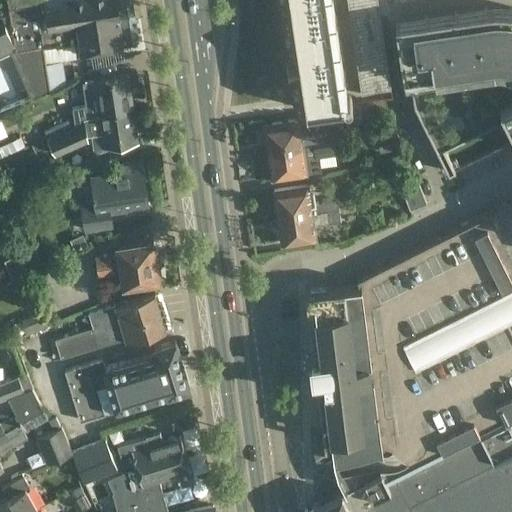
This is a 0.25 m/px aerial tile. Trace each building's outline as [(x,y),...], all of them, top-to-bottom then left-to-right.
[(139,43),(135,15),(132,0),(8,0),(10,7),(11,14),(16,49),(44,46),(80,41),(77,23),(119,17),(123,45),(139,43)] [(286,0),(288,6),(284,6),(286,24),(290,23),(292,34),(288,35),(290,52),(295,51),(296,62),(292,63),(295,80),(299,79),(300,90),(296,91),(299,108),(342,102),(326,0),(286,0)] [(377,0),(348,0),(362,96),(391,92),(377,0)] [(487,8),(424,18),(396,22),(405,89),(412,88),(415,105),(449,173),(455,170),(444,148),(509,115),(511,121),(511,8),(509,8),(502,8),(496,7),(487,8)] [(50,91),(44,46),(16,49),(11,14),(0,18),(0,56),(13,51),(33,98),(50,91)] [(119,17),(77,23),(80,41),(81,52),(123,45),(119,17)] [(101,114),(135,109),(130,76),(96,81),(84,82),(86,107),(72,108),(74,127),(87,122),(87,118),(96,117),(97,116),(100,115),(101,114)] [(361,104),(363,118),(387,116),(386,100),(361,102),(361,104)] [(328,109),(331,128),(364,123),(363,118),(361,104),(328,109)] [(103,153),(106,152),(108,150),(108,149),(108,146),(139,141),(135,109),(101,114),(100,115),(97,116),(96,117),(87,118),(87,122),(74,127),(49,138),(57,156),(90,142),(90,138),(92,137),(94,150),(96,152),(98,153),(100,153),(103,153)] [(322,135),(313,137),(302,139),(299,120),(265,125),(270,152),(323,144),(323,143),(322,135)] [(391,129),(376,133),(381,152),(400,148),(399,144),(395,128),(391,129)] [(319,157),(336,154),(334,141),(323,143),(323,144),(270,152),(274,178),(307,173),(321,171),(319,157)] [(389,178),(411,171),(406,155),(385,161),(389,178)] [(126,170),(92,175),(96,200),(79,203),(83,232),(113,228),(110,211),(149,205),(142,159),(124,162),(126,170)] [(427,204),(418,182),(401,188),(410,211),(427,204)] [(280,217),(313,212),(339,209),(338,200),(312,204),(309,185),(276,191),(280,217)] [(14,189),(3,194),(8,206),(20,201),(14,189)] [(511,511),(511,200),(360,276),(361,282),(308,290),(320,371),(330,442),(337,441),(340,460),(348,471),(356,487),(353,488),(304,511),(511,511)] [(316,226),(341,223),(339,209),(313,212),(280,217),(284,244),(318,238),(316,226)] [(120,247),(122,255),(126,284),(161,279),(155,241),(120,247)] [(27,274),(44,267),(34,246),(18,253),(27,274)] [(114,272),(124,271),(122,255),(112,256),(112,255),(95,257),(98,278),(115,276),(114,272)] [(13,280),(19,296),(34,289),(27,274),(13,280)] [(54,339),(60,358),(127,338),(128,340),(170,327),(161,299),(158,300),(156,292),(117,304),(87,313),(91,328),(54,339)] [(26,336),(50,326),(46,316),(22,326),(26,336)] [(120,409),(171,392),(171,393),(192,387),(177,340),(156,346),(158,352),(106,369),(103,359),(65,370),(81,423),(120,410),(120,409)] [(0,401),(33,387),(27,372),(0,383),(0,401)] [(0,436),(19,425),(44,411),(32,388),(8,398),(16,414),(1,423),(0,422),(0,436)] [(19,425),(0,436),(0,466),(4,464),(0,456),(0,452),(12,446),(12,444),(26,436),(24,433),(19,425)] [(36,438),(47,464),(72,454),(61,428),(44,435),(36,438)] [(126,471),(108,479),(114,492),(123,487),(132,506),(119,511),(168,511),(169,511),(160,481),(191,472),(180,435),(162,440),(160,433),(148,437),(118,445),(126,471)] [(118,469),(106,438),(73,451),(85,482),(118,469)] [(0,511),(31,511),(37,509),(26,489),(30,487),(24,476),(2,489),(8,498),(0,502),(0,509),(0,510),(0,509),(0,511)] [(77,498),(83,510),(91,505),(85,494),(77,498)]
